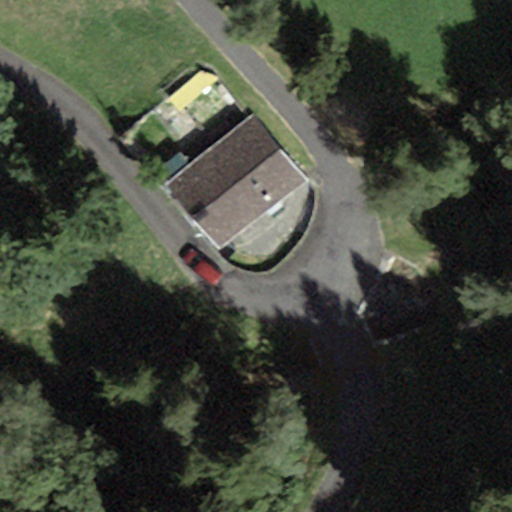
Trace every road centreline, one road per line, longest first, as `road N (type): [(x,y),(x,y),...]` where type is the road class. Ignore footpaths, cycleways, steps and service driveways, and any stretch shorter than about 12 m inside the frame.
road 1 (unclassified): [(0,66),(79,122),(155,219),(227,288),(252,302),(283,305),(329,293)]
road 2 (unclassified): [(329,293),(346,274),(355,228),(337,175),(311,134),(191,0)]
road 3 (unclassified): [(323,511),(357,454),(359,375),(329,293)]
